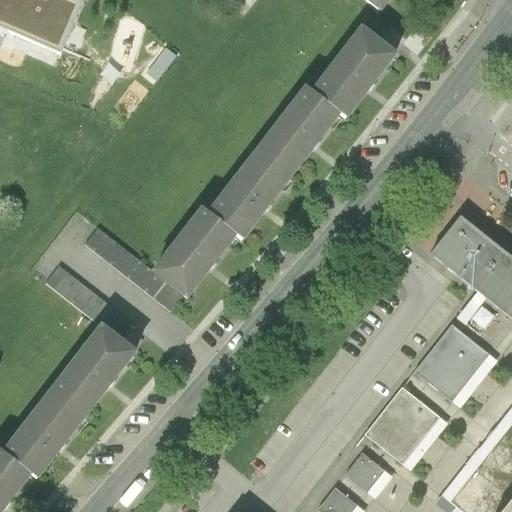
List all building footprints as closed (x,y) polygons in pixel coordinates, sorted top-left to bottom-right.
[(0,0),(0,28),(61,54),(83,0),(0,0)] [(363,0),(384,16),(396,0),(363,0)] [(363,31),(313,95),(341,117),(347,121),(396,57),(363,31)] [(306,90),(257,153),(292,180),(341,117),(313,95),(306,90)] [(243,244),(292,180),(257,153),(208,217),(237,239),(243,244)] [(203,213),(154,275),(184,298),(189,302),(237,239),(208,217),(203,213)] [(511,260),(461,219),(431,256),(478,295),(487,302),(511,321),(511,260)] [(171,314),(184,298),(154,275),(98,231),(85,248),(171,314)] [(46,285),(103,329),(118,341),(130,325),(59,269),(46,285)] [(457,321),(465,328),(487,302),(478,295),(457,321)] [(103,329),(54,393),(88,420),(137,356),(118,341),(103,329)] [(453,329),(416,375),(453,406),(490,359),(453,329)] [(403,392),(366,438),(403,468),(440,422),(403,392)] [(38,484),(88,420),(54,393),(4,458),(32,479),(38,484)] [(511,422),(447,503),(457,511),(506,511),(511,505),(511,422)] [(344,474),(356,450),(343,444),(332,468),(344,474)] [(4,458),(0,454),(0,511),(6,511),(32,479),(4,458)] [(385,475),(363,457),(346,479),(368,497),(385,475)] [(356,511),(358,510),(336,492),(319,511),(356,511)]
